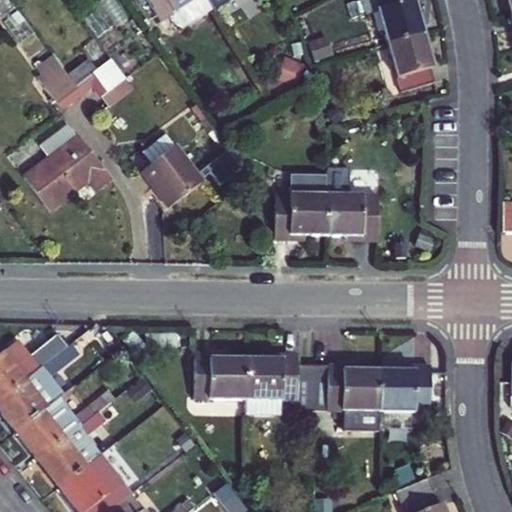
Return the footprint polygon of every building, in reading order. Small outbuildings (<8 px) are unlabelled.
[(198,0),(146,0),(161,23),(198,0)] [(377,13),(386,46),(422,36),(413,2),(409,3),(407,0),(361,0),(366,16),(377,13)] [(431,70),(422,36),(386,46),(400,95),(432,86),(429,71),(431,70)] [(113,64),(78,90),(84,99),(95,90),(104,102),(128,84),(113,64)] [(82,98),(60,69),(40,84),(63,114),(82,98)] [(67,128),(39,149),(49,163),(25,182),(52,216),(89,187),(97,197),(112,185),(67,128)] [(152,169),(144,176),(160,196),(171,212),(205,186),(197,175),(178,150),(176,151),(167,140),(143,158),(152,169)] [(204,171),(219,195),(239,183),(224,159),(204,171)] [(325,197),(273,196),(272,242),(298,242),(298,238),(324,238),(325,197)] [(377,198),(325,197),(324,238),(353,239),(353,244),(377,244),(377,198)] [(511,205),(504,205),(503,235),(511,234),(511,205)] [(4,351),(25,378),(39,367),(18,340),(4,351)] [(69,344),(41,366),(50,377),(78,355),(69,344)] [(0,397),(25,378),(4,351),(3,350),(0,351),(0,397)] [(193,399),(245,400),(246,358),(219,358),(219,354),(194,353),(193,399)] [(295,410),(311,411),(312,364),(296,364),(296,355),(272,354),(272,359),(246,358),(245,400),(280,401),(295,401),(295,410)] [(351,365),(312,364),(311,411),(343,411),(379,412),(380,369),(351,369),(351,365)] [(39,367),(25,378),(47,407),(59,397),(63,394),(50,377),(41,366),(39,367)] [(407,370),(380,369),(379,412),(429,413),(430,367),(407,367),(407,370)] [(43,410),(47,407),(25,378),(0,397),(0,412),(15,432),(43,410)] [(128,393),(136,403),(152,390),(143,380),(128,393)] [(74,417),(82,426),(98,413),(114,400),(107,391),(74,417)] [(80,427),(82,426),(74,417),(59,397),(47,407),(43,410),(66,438),(80,427)] [(280,417),(280,401),(245,400),(245,416),(280,417)] [(37,460),(66,438),(43,410),(15,432),(37,460)] [(378,432),(379,412),(343,411),(342,432),(378,432)] [(82,426),(80,427),(87,436),(105,422),(98,413),(82,426)] [(511,437),(511,424),(506,421),(499,432),(511,440),(511,437)] [(87,436),(80,427),(66,438),(87,465),(100,455),(87,436)] [(185,453),(194,445),(185,434),(176,441),(185,453)] [(58,487),(87,465),(66,438),(37,460),(58,487)] [(100,455),(87,465),(109,494),(85,511),(105,511),(130,493),(100,455)] [(58,487),(77,511),(85,511),(109,494),(87,465),(58,487)] [(416,482),(409,465),(394,471),(401,488),(416,482)] [(396,492),(402,506),(435,493),(429,478),(396,492)] [(139,511),(143,510),(130,493),(105,511),(139,511)] [(404,511),(430,511),(441,508),(435,493),(402,506),(404,511)] [(171,511),(188,511),(193,508),(187,500),(171,511)]
